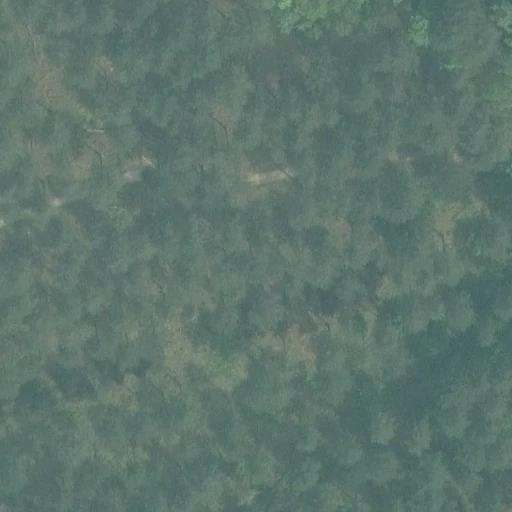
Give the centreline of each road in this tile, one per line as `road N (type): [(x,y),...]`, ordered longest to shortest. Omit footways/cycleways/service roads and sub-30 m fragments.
road 1 (track): [(418,0),(383,158),(144,180),(0,220)]
road 2 (unknown): [(383,158),(511,171)]
